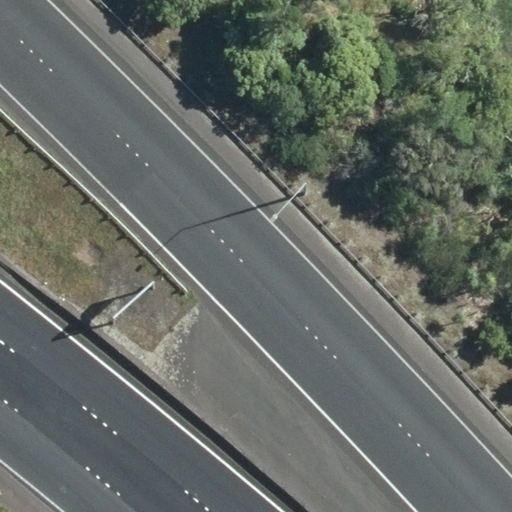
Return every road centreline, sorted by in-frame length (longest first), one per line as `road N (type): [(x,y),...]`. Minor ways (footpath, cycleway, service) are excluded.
road 1 (motorway): [(0,37),(370,391),(483,511)]
road 2 (motorway): [(208,511),(0,341)]
